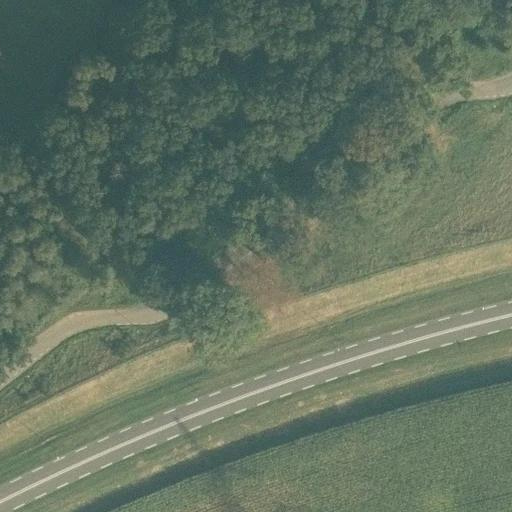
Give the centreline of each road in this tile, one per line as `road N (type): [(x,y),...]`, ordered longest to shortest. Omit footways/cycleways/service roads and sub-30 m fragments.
road 1 (unclassified): [(0,380),(87,318),(151,317),(178,301),(436,97),(511,84)]
road 2 (primary): [(0,501),(235,398),(511,314)]
